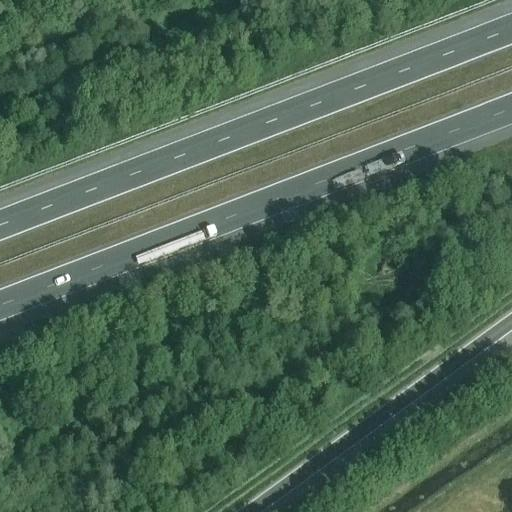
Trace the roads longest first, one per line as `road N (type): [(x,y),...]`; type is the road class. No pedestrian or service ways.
road 1 (motorway): [(0,305),(511,109)]
road 2 (motorway): [(511,29),(0,225)]
road 3 (motorway): [(249,511),(511,321)]
